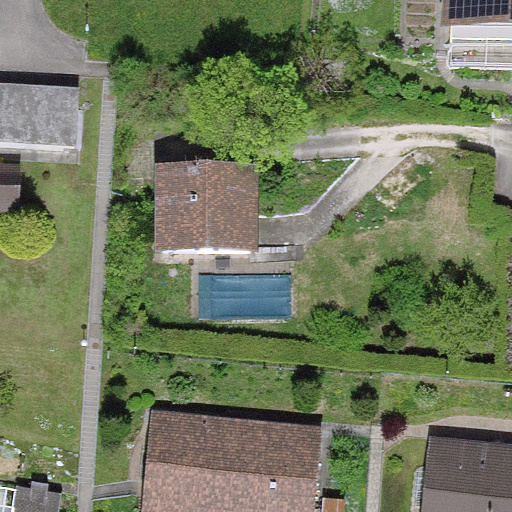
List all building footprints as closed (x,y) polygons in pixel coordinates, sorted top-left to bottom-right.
[(511,0),(446,0),(445,18),(511,21),(511,0)] [(68,93),(0,89),(0,140),(66,144),(68,93)] [(404,146),(362,185),(391,216),(433,176),(404,146)] [(15,169),(0,169),(0,204),(15,205),(15,169)] [(247,175),(159,174),(158,248),(246,248),(247,175)] [(300,511),(308,438),(155,423),(146,511),(300,511)] [(511,511),(511,460),(433,452),(426,511),(511,511)]
